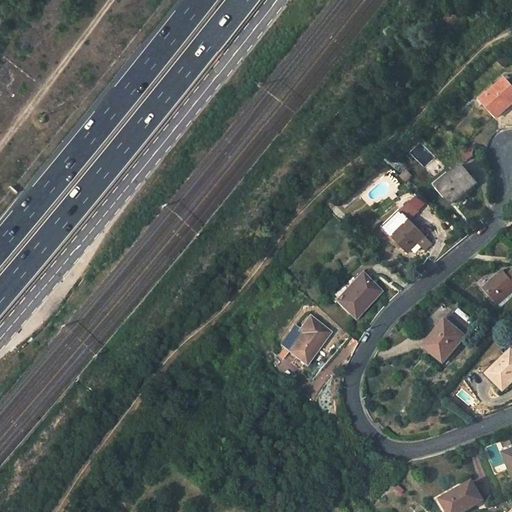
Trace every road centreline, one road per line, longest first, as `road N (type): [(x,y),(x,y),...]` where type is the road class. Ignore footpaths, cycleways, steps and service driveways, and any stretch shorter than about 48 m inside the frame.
road 1 (residential): [(511,414),(418,451),(380,444),(358,415),(354,381),(371,339),(401,299),(469,248),(497,214),(511,166)]
road 2 (secondary): [(0,338),(277,0)]
road 3 (motorway): [(0,295),(241,0)]
road 4 (motorway): [(200,0),(0,245)]
road 5 (track): [(0,147),(112,0)]
